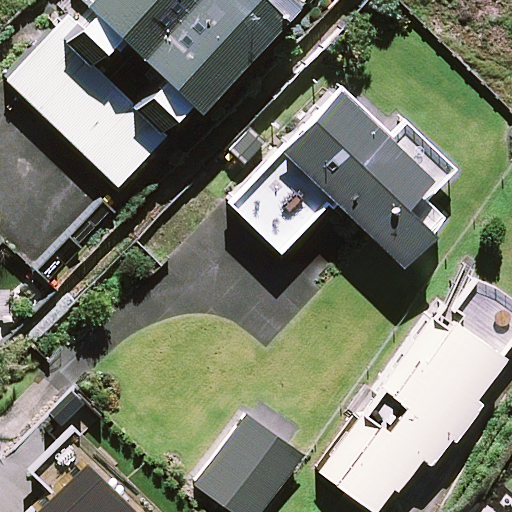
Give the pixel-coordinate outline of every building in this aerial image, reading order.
[(118,182),(291,0),(78,0),(6,75),(118,182)] [(388,128),(338,81),(228,196),(279,245),(330,190),(398,254),(441,209),(421,190),(450,160),(401,114),(388,128)] [(511,331),(511,300),(464,265),(320,464),(377,506),(419,447),(431,455),(477,392),(471,388),(511,331)] [(255,511),(301,449),(246,409),(194,479),(238,511),(255,511)] [(162,511),(149,498),(138,510),(99,471),(111,460),(69,418),(27,460),(48,481),(17,511),(162,511)]
